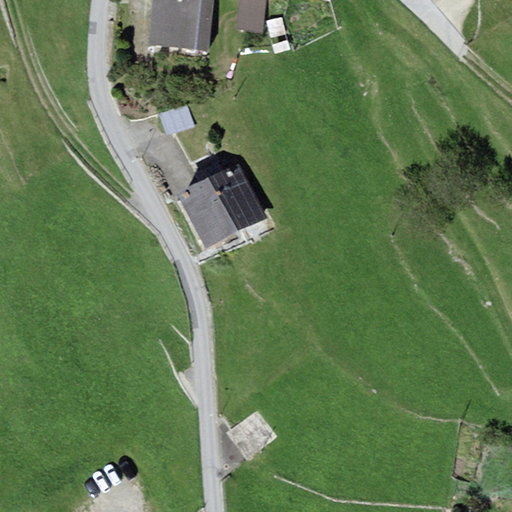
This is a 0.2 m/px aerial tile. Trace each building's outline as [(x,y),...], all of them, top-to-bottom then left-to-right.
[(156,0),(151,45),(210,54),(214,0),(156,0)] [(268,0),(239,0),(236,30),(264,33),(268,0)] [(168,136),(196,126),(187,105),(160,115),(168,136)] [(240,164),(179,195),(207,248),(268,218),(240,164)] [(249,460),(279,437),(258,411),(229,433),(249,460)]
